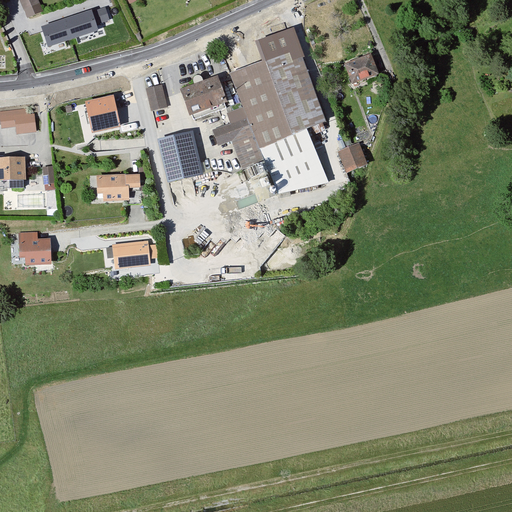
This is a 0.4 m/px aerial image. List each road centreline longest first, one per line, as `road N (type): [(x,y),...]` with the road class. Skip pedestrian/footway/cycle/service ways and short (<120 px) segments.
road 1 (track): [(511,433),(135,511)]
road 2 (residential): [(133,64),(169,217),(60,236)]
road 3 (track): [(269,511),(511,459)]
road 4 (tertiary): [(273,3),(133,64)]
